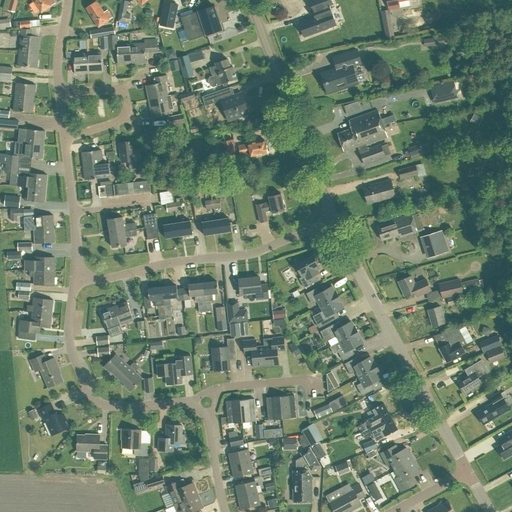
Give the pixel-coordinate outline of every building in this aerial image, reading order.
[(10,0),(8,10),(15,12),(18,0),(10,0)] [(32,0),(41,13),(55,4),(52,0),(32,0)] [(121,0),(117,22),(130,24),(131,14),(126,14),(129,1),(121,0)] [(169,0),(164,0),(162,14),(160,25),(174,28),(176,17),(179,2),(169,0)] [(310,21),(300,24),(305,37),(321,31),(335,26),(332,17),(328,6),(332,4),(330,0),(315,0),(310,2),(315,17),(309,20),(310,21)] [(387,0),(389,10),(399,8),(398,2),(409,0),(410,6),(418,5),(417,0),(387,0)] [(96,2),(86,8),(99,28),(109,21),(113,18),(107,11),(104,13),(96,2)] [(222,30),(214,6),(198,12),(181,18),(189,41),(206,36),(222,30)] [(442,16),(444,28),(456,26),(456,21),(451,21),(450,15),(442,16)] [(392,25),(384,26),(386,40),(395,38),(392,25)] [(110,28),(90,30),(91,38),(115,34),(114,27),(110,28)] [(40,37),(32,36),(33,30),(18,28),(18,35),(20,35),(19,52),(38,54),(38,44),(39,45),(40,37)] [(116,35),(109,36),(110,50),(117,49),(117,45),(116,35)] [(443,37),(431,39),(432,46),(444,44),(443,37)] [(145,44),(131,44),(132,64),(146,63),(145,53),(157,52),(156,40),(144,41),(145,44)] [(131,44),(117,45),(117,49),(118,65),(132,64),(131,44)] [(336,69),(320,74),(326,94),(358,83),(356,76),(353,69),(361,66),(361,65),(356,50),(332,58),(336,69)] [(37,68),(38,60),(37,60),(38,54),(19,52),(18,66),(37,68)] [(88,54),(88,74),(103,73),(102,53),(88,54)] [(88,74),(88,54),(73,55),(75,74),(88,74)] [(178,58),(184,78),(194,75),(189,55),(178,58)] [(216,66),(209,68),(212,76),(209,77),(208,80),(210,86),(213,88),(237,79),(233,67),(231,67),(228,59),(215,63),(216,66)] [(177,60),(171,61),(174,71),(180,69),(177,60)] [(0,72),(12,74),(13,67),(0,65),(0,72)] [(12,74),(0,72),(0,79),(11,81),(12,74)] [(154,84),(146,86),(149,100),(168,96),(165,82),(168,82),(167,76),(167,75),(154,78),(155,78),(156,84),(154,84)] [(242,85),(245,93),(261,88),(258,80),(242,85)] [(432,97),(441,95),(443,101),(457,98),(456,91),(454,81),(430,87),(432,97)] [(16,84),(15,98),(35,100),(36,86),(16,84)] [(3,95),(13,95),(13,86),(3,86),(3,95)] [(193,91),(180,95),(182,102),(195,98),(193,91)] [(242,93),(234,96),(221,101),(228,122),(239,118),(240,120),(248,117),(247,115),(249,114),(242,93)] [(205,107),(216,103),(213,94),(202,98),(205,107)] [(168,96),(149,100),(151,113),(152,118),(171,114),(171,110),(174,110),(171,95),(168,96)] [(35,100),(15,98),(13,112),(33,113),(35,100)] [(346,120),(361,114),(358,106),(343,112),(346,120)] [(0,110),(0,117),(9,118),(10,111),(0,110)] [(338,134),(341,143),(354,138),(354,137),(383,126),(378,110),(348,121),(351,129),(338,134)] [(168,119),(170,127),(185,124),(183,116),(168,119)] [(0,119),(0,127),(18,129),(19,121),(0,119)] [(395,119),(383,122),(384,129),(397,126),(395,119)] [(354,138),(341,143),(344,151),(358,147),(364,164),(385,157),(381,145),(365,151),(364,146),(388,138),(383,126),(354,137),(354,138)] [(18,142),(18,143),(24,144),(44,146),(45,132),(25,130),(19,129),(18,142)] [(155,129),(146,130),(147,139),(162,137),(161,131),(156,132),(155,129)] [(220,142),(223,159),(237,156),(233,139),(220,142)] [(266,144),(265,140),(248,143),(248,144),(239,146),(241,155),(251,153),(251,157),(268,154),(268,152),(269,152),(269,151),(270,151),(269,145),(267,146),(267,145),(266,145),(266,144)] [(134,149),(134,141),(119,143),(121,162),(129,162),(130,170),(143,168),(142,160),(141,148),(134,149)] [(15,143),(14,155),(20,156),(20,158),(23,158),(42,160),(44,146),(24,144),(18,143),(15,143)] [(420,145),(408,148),(411,156),(422,153),(420,145)] [(150,157),(162,156),(161,149),(149,151),(150,157)] [(82,152),(83,166),(103,164),(101,150),(82,152)] [(7,155),(5,173),(11,174),(18,174),(20,158),(20,156),(14,155),(7,155)] [(103,164),(83,166),(85,180),(105,177),(104,170),(109,170),(109,167),(115,166),(115,162),(103,164)] [(415,164),(398,170),(400,179),(417,174),(415,164)] [(11,174),(10,186),(17,186),(26,187),(45,189),(46,176),(27,174),(27,177),(18,176),(18,174),(11,174)] [(234,179),(235,186),(245,184),(244,178),(234,179)] [(394,196),(390,180),(376,184),(376,185),(363,189),(367,204),(394,196)] [(107,197),(106,186),(98,187),(99,197),(107,197)] [(26,187),(24,201),(43,203),(45,189),(26,187)] [(268,222),(265,212),(279,209),(279,211),(285,210),(281,193),(275,195),(274,192),(268,194),(270,202),(264,204),(264,203),(257,205),(261,223),(268,222)] [(5,195),(4,206),(19,208),(21,197),(5,195)] [(193,200),(195,214),(202,213),(200,198),(193,200)] [(220,198),(205,201),(206,209),(221,207),(220,198)] [(181,201),(166,204),(168,212),(183,210),(181,201)] [(23,209),(10,210),(11,221),(18,220),(17,216),(23,216),(23,209)] [(418,212),(412,214),(377,226),(382,241),(399,235),(400,238),(424,230),(418,212)] [(144,216),(146,228),(158,226),(156,214),(144,216)] [(52,215),(33,216),(25,217),(24,218),(25,231),(34,230),(53,229),(52,215)] [(108,221),(110,234),(136,230),(135,223),(124,225),(123,218),(108,221)] [(216,220),(218,233),(231,231),(229,218),(216,220)] [(218,233),(216,220),(202,222),(204,235),(218,233)] [(190,221),(177,223),(179,236),(192,234),(190,221)] [(179,236),(177,223),(164,225),(166,238),(179,236)] [(148,240),(160,238),(158,226),(146,228),(148,240)] [(53,229),(34,230),(35,244),(54,243),(53,229)] [(136,230),(110,234),(112,248),(128,245),(126,237),(137,235),(136,230)] [(443,230),(422,236),(424,243),(428,257),(448,251),(443,230)] [(32,242),(18,243),(18,250),(32,250),(32,242)] [(22,258),(21,251),(7,252),(7,259),(22,258)] [(302,277),(300,278),(305,288),(318,280),(315,275),(319,273),(317,270),(320,268),(318,263),(319,262),(316,257),(314,257),(313,256),(304,261),(303,259),(298,262),(298,264),(296,265),(302,277)] [(25,261),(25,271),(28,271),(30,271),(54,272),(54,258),(34,257),(34,261),(25,261)] [(30,271),(30,276),(34,276),(34,285),(53,285),(54,272),(30,271)] [(283,274),(286,285),(294,283),(292,272),(283,274)] [(414,283),(411,276),(398,282),(405,297),(414,293),(416,296),(430,290),(425,278),(414,283)] [(261,285),(259,278),(239,279),(240,295),(256,293),(256,300),(269,298),(268,284),(261,285)] [(459,279),(438,284),(442,298),(480,290),(478,279),(460,283),(459,279)] [(217,281),(203,283),(206,312),(213,311),(211,301),(213,300),(212,294),(218,294),(217,281)] [(17,282),(16,290),(31,291),(31,283),(17,282)] [(189,288),(183,289),(184,300),(191,300),(190,297),(196,296),(196,303),(198,302),(199,312),(206,312),(203,283),(189,284),(189,288)] [(177,301),(184,300),(183,289),(177,290),(176,286),(162,287),(165,316),(172,315),(170,299),(177,298),(177,301)] [(321,306),(338,297),(333,286),(321,293),(318,287),(307,293),(312,303),(318,301),(321,306)] [(151,307),(150,301),(155,300),(156,306),(158,306),(159,316),(165,316),(162,287),(148,289),(149,296),(144,297),(145,308),(151,307)] [(19,291),(18,298),(29,299),(30,291),(19,291)] [(447,298),(449,305),(460,303),(459,296),(447,298)] [(344,307),(338,297),(321,306),(323,311),(313,316),(319,328),(335,319),(333,314),(344,307)] [(31,312),(51,314),(53,300),(33,298),(31,312)] [(240,322),(239,310),(238,301),(230,302),(226,302),(228,323),(240,322)] [(127,303),(114,307),(121,326),(133,321),(127,303)] [(402,317),(426,310),(424,305),(400,312),(402,317)] [(227,321),(225,306),(216,308),(217,322),(227,321)] [(445,323),(441,306),(427,310),(432,327),(445,323)] [(114,307),(101,312),(107,330),(110,337),(117,334),(123,332),(121,326),(114,307)] [(280,310),(273,311),(274,319),(281,319),(280,310)] [(51,314),(31,312),(30,322),(20,321),(19,332),(18,338),(26,339),(26,333),(36,334),(37,327),(50,328),(51,314)] [(341,341),(358,332),(352,321),(340,328),(337,322),(321,331),(327,341),(337,335),(341,341)] [(240,323),(241,336),(248,335),(247,322),(240,323)] [(214,323),(208,325),(211,337),(216,336),(214,323)] [(241,336),(240,323),(229,324),(230,337),(241,336)] [(308,328),(311,334),(318,331),(315,325),(308,328)] [(184,326),(177,327),(178,336),(185,335),(184,326)] [(441,334),(447,344),(439,349),(446,363),(465,353),(461,347),(466,344),(458,329),(441,334)] [(363,342),(358,332),(341,341),(344,347),(338,350),(344,360),(355,354),(352,349),(363,342)] [(97,346),(109,344),(108,336),(96,337),(97,346)] [(495,336),(479,342),(483,352),(499,346),(495,336)] [(263,339),(264,346),(266,366),(279,365),(277,351),(285,350),(283,337),(263,339)] [(236,354),(234,338),(227,339),(228,346),(212,348),(214,371),(220,370),(222,372),(225,370),(230,369),(229,355),(236,354)] [(266,366),(264,346),(256,347),(256,339),(243,341),(244,354),(252,353),(253,367),(266,366)] [(296,342),(290,345),(296,356),(302,353),(296,342)] [(110,356),(110,348),(97,349),(98,357),(110,356)] [(504,355),(501,348),(495,350),(486,354),(489,359),(489,361),(504,355)] [(47,361),(44,354),(30,360),(35,372),(41,370),(48,388),(63,381),(60,373),(61,373),(54,358),(47,361)] [(111,373),(118,379),(130,367),(116,355),(104,368),(111,373)] [(156,366),(158,377),(166,376),(167,385),(182,384),(181,376),(193,375),(191,356),(174,358),(175,364),(165,365),(156,366)] [(315,356),(309,359),(312,365),(318,361),(315,356)] [(356,371),(359,377),(377,367),(371,357),(359,363),(357,358),(345,364),(351,374),(356,371)] [(465,370),(468,375),(457,381),(464,394),(482,383),(478,377),(487,372),(480,361),(465,370)] [(130,367),(118,379),(125,386),(124,387),(130,392),(143,379),(135,372),(139,367),(134,362),(130,367)] [(377,367),(359,377),(362,382),(357,385),(362,395),(374,389),(371,384),(382,378),(377,367)] [(332,371),(327,374),(329,391),(339,385),(332,371)] [(154,393),(152,379),(144,379),(146,393),(154,393)] [(509,409),(504,399),(499,392),(490,398),(493,403),(476,412),(483,425),(509,409)] [(345,394),(329,403),(333,411),(349,403),(345,394)] [(387,403),(394,399),(390,394),(383,398),(387,403)] [(294,395),(280,396),(282,418),(296,417),(294,395)] [(282,418),(280,396),(266,397),(268,420),(282,418)] [(240,400),(242,422),(256,421),(254,399),(240,400)] [(242,422),(240,400),(226,401),(227,417),(228,423),(242,422)] [(55,412),(51,403),(38,409),(43,419),(44,418),(51,435),(68,427),(65,421),(67,420),(63,413),(58,416),(56,412),(55,412)] [(318,417),(333,411),(329,403),(314,409),(318,417)] [(358,426),(362,432),(390,417),(383,403),(367,412),(370,419),(365,422),(358,426)] [(34,409),(28,412),(32,420),(38,417),(34,409)] [(390,417),(362,432),(365,438),(373,433),(377,441),(385,436),(398,430),(390,417)] [(313,423),(301,431),(310,446),(322,439),(313,423)] [(182,425),(166,424),(166,438),(159,438),(158,450),(171,450),(171,443),(185,443),(185,434),(182,434),(182,425)] [(262,424),(254,425),(255,439),(263,438),(262,424)] [(282,427),(264,428),(265,437),(283,436),(282,427)] [(141,429),(121,429),(121,439),(122,439),(122,447),(134,448),(134,455),(147,455),(148,443),(141,443),(141,429)] [(501,445),(496,447),(503,459),(511,454),(511,431),(498,440),(501,445)] [(100,434),(86,434),(86,435),(77,434),(77,451),(94,451),(94,458),(107,459),(107,445),(100,445),(100,434)] [(242,435),(229,438),(231,446),(243,444),(242,435)] [(298,438),(304,448),(309,445),(303,435),(298,438)] [(366,452),(377,448),(375,442),(363,447),(366,452)] [(312,448),(319,459),(326,455),(319,444),(312,448)] [(391,464),(394,470),(414,460),(410,453),(409,453),(406,447),(399,451),(396,445),(380,453),(387,466),(391,464)] [(294,471),(294,476),(293,476),(294,501),(312,501),(311,475),(308,471),(305,471),(305,467),(308,465),(311,471),(320,466),(310,447),(301,452),(304,456),(296,460),(296,471),(294,471)] [(229,453),(231,465),(251,461),(248,449),(229,453)] [(374,450),(368,453),(371,458),(377,455),(374,450)] [(146,480),(146,481),(148,481),(149,465),(149,458),(140,458),(140,465),(140,478),(141,482),(146,480)] [(414,460),(394,470),(398,477),(394,479),(402,492),(417,483),(413,477),(420,473),(417,467),(418,466),(414,460)] [(251,461),(231,465),(234,477),(253,473),(251,461)] [(146,481),(148,488),(165,483),(162,476),(146,481)] [(186,485),(183,479),(166,486),(169,493),(170,493),(174,504),(178,503),(198,495),(193,482),(186,485)] [(236,485),(238,497),(258,492),(255,481),(236,485)] [(366,495),(360,483),(352,487),(349,482),(326,495),(335,511),(345,511),(350,510),(350,511),(362,505),(359,499),(366,495)] [(374,482),(367,486),(375,501),(382,498),(374,482)] [(274,483),(265,485),(267,491),(275,489),(274,483)] [(258,492),(238,497),(241,509),(260,504),(258,492)] [(198,495),(178,503),(180,510),(176,511),(194,511),(194,510),(203,507),(198,495)] [(164,511),(174,511),(171,498),(162,501),(164,511)] [(453,511),(448,500),(436,507),(436,506),(428,510),(428,511),(453,511)]
